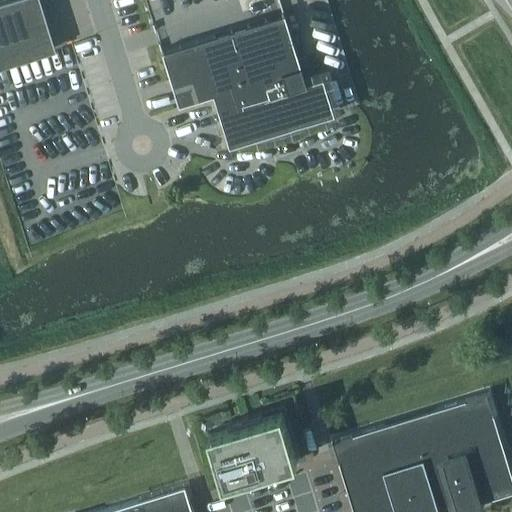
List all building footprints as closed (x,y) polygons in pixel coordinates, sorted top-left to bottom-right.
[(0,0),(0,64),(53,48),(38,0),(0,0)] [(159,50),(176,104),(210,93),(226,145),(331,112),(320,76),(303,81),(282,13),(159,50)] [(442,511),(458,507),(459,511),(480,504),(479,501),(511,490),(511,472),(487,391),(332,439),(354,511),(442,511)] [(299,459),(283,406),(262,413),(261,411),(228,421),(229,423),(207,429),(223,482),(244,475),(245,477),(278,467),(277,465),(299,459)] [(193,511),(185,485),(97,511),(193,511)]
